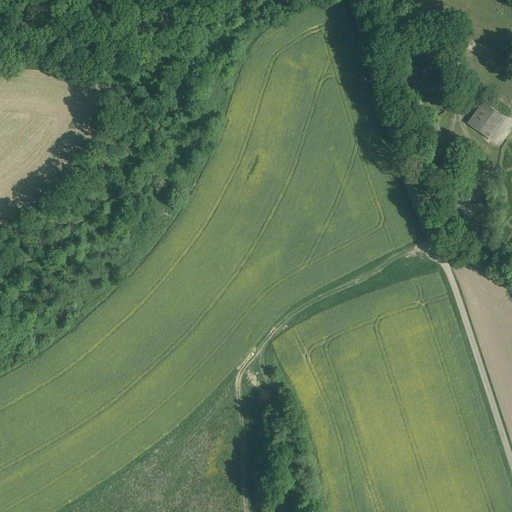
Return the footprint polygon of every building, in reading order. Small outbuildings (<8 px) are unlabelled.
[(435,59),(411,61),(412,76),(413,87),(436,85),(435,75),(436,75),(435,59)] [(504,118),(483,102),(467,123),(489,139),(504,118)] [(417,127),(427,157),(447,150),(437,120),(417,127)] [(473,213),(472,204),(469,183),(443,186),(446,216),(463,214),(473,213)] [(473,213),(463,214),(465,233),(473,234),(472,245),(488,245),(490,204),(472,204),(473,213)]
